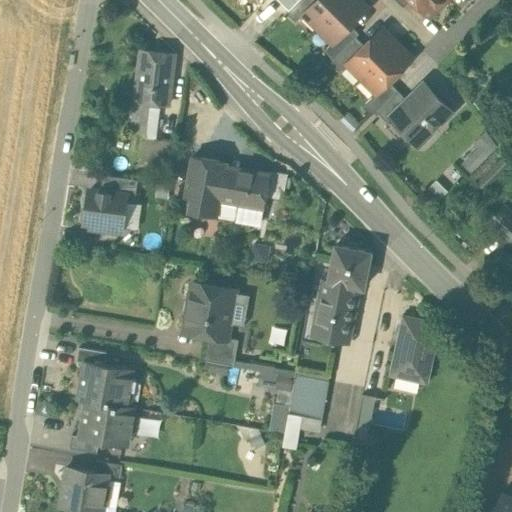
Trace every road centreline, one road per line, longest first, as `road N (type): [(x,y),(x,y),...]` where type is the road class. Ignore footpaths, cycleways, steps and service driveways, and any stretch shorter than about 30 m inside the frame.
road 1 (residential): [(89,0),(1,511)]
road 2 (secondary): [(511,352),(158,0)]
road 3 (residential): [(381,0),(435,57),(496,0)]
